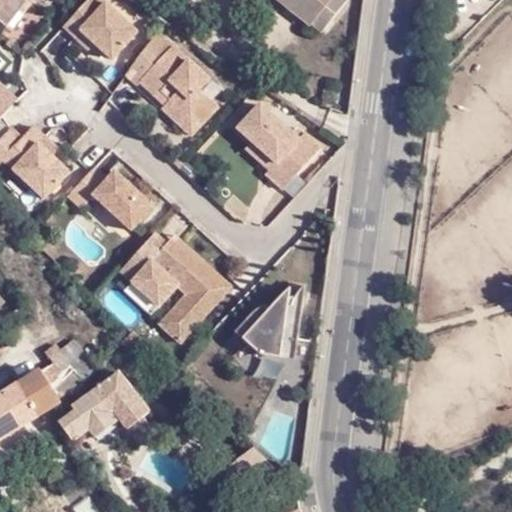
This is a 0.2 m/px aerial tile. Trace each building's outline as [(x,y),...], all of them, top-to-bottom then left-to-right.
[(31,0),(0,0),(0,1),(19,16),(31,0)] [(100,0),(94,0),(65,30),(77,42),(83,35),(96,47),(113,63),(138,37),(100,0)] [(335,22),(350,3),(346,0),(277,0),(312,27),(323,12),(335,22)] [(19,16),(0,1),(0,22),(9,29),(19,16)] [(83,35),(77,42),(90,54),(96,47),(83,35)] [(168,51),(156,39),(148,51),(140,62),(129,76),(137,84),(138,82),(155,99),(160,93),(168,101),(163,107),(160,110),(179,128),(189,118),(199,128),(217,108),(198,91),(208,81),(172,47),(168,51)] [(0,120),(17,103),(0,86),(0,120)] [(160,93),(155,99),(163,107),(168,101),(160,93)] [(258,107),(236,131),(249,144),(274,165),(267,174),(263,178),(279,193),(317,151),(295,131),(289,136),(258,107)] [(189,118),(179,128),(189,138),(199,128),(189,118)] [(11,129),(0,140),(0,163),(3,160),(44,199),(69,173),(52,157),(39,145),(45,138),(33,127),(22,139),(11,129)] [(58,150),(45,138),(39,145),(52,157),(58,150)] [(249,144),(243,151),(267,174),(274,165),(249,144)] [(91,172),(68,197),(82,210),(93,198),(130,232),(153,207),(115,171),(108,179),(95,167),(91,172)] [(148,240),(119,271),(130,282),(156,307),(170,293),(179,302),(164,317),(179,332),(209,302),(185,278),(191,272),(173,254),(166,261),(158,253),(160,252),(148,240)] [(157,324),(181,345),(224,297),(168,243),(160,252),(158,253),(166,261),(173,254),(191,272),(185,278),(209,302),(179,332),(164,317),(157,324)] [(130,282),(121,291),(147,316),(156,307),(130,282)] [(0,306),(12,296),(0,283),(0,306)] [(256,313),(236,334),(263,365),(295,369),(304,293),(294,302),(290,311),(285,310),(285,299),(270,309),(267,305),(264,307),(256,313)] [(130,331),(120,342),(140,361),(151,350),(130,331)] [(67,402),(84,384),(55,346),(45,354),(53,364),(0,396),(0,440),(66,400),(67,402)] [(59,425),(73,443),(86,432),(111,415),(127,403),(110,381),(91,395),(71,409),(74,413),(61,423),(59,425)] [(116,422),(103,433),(111,442),(141,419),(127,403),(111,415),(116,422)] [(111,415),(86,432),(93,441),(103,433),(116,422),(111,415)] [(256,449),(226,470),(242,493),(275,470),(256,449)] [(208,482),(199,476),(193,485),(203,491),(208,482)]
